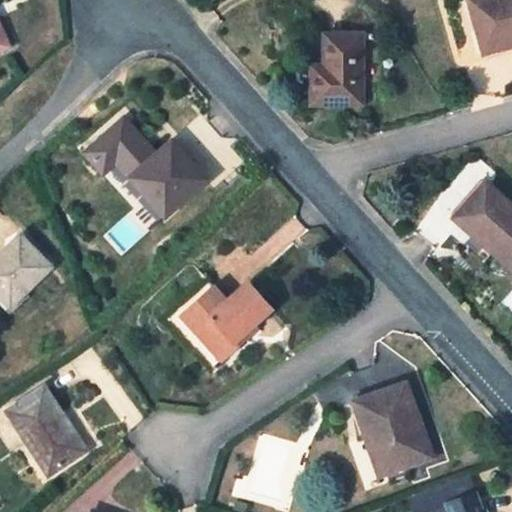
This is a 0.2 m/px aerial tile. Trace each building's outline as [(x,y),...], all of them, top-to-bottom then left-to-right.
[(511,0),(468,0),(483,51),(511,43),(511,0)] [(361,102),(360,35),(324,35),(325,66),(311,67),(311,103),(361,102)] [(196,169),(171,142),(132,177),(165,214),(193,190),(184,180),(196,169)] [(193,190),(205,179),(196,169),(184,180),(193,190)] [(511,206),(486,183),(460,212),(497,246),(492,251),(511,269),(511,206)] [(456,217),(492,251),(497,246),(460,212),(456,217)] [(49,267),(20,236),(0,255),(0,292),(11,304),(49,267)] [(226,301),(214,288),(184,315),(222,358),(245,339),(241,334),(252,324),(270,307),(248,282),(226,301)] [(241,334),(245,339),(256,328),(252,324),(241,334)] [(431,457),(405,384),(354,402),(366,436),(374,433),(387,472),(431,457)] [(84,450),(44,388),(8,411),(49,473),(84,450)] [(374,433),(366,436),(380,475),(387,472),(374,433)] [(450,511),(483,511),(481,511),(479,511),(473,494),(447,503),(450,511)]
